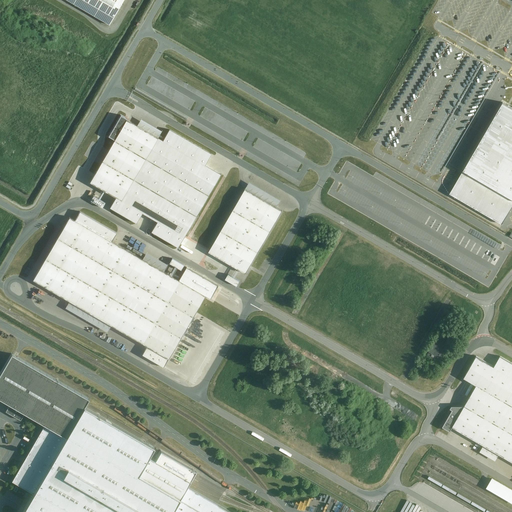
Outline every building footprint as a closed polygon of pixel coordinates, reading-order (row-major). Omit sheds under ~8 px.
[(120,0),(67,0),(107,23),(120,0)] [(511,107),(503,102),(463,171),(511,199),(511,107)] [(114,141),(126,120),(121,117),(109,137),(114,141)] [(163,141),(126,120),(114,141),(90,182),(186,237),(222,175),(205,166),(163,141)] [(169,130),(163,141),(205,166),(212,155),(169,130)] [(511,207),(511,199),(463,171),(457,181),(449,195),(502,225),(510,211),(511,207)] [(283,207),(246,186),(209,249),(247,270),(283,207)] [(105,202),(93,195),(90,201),(102,207),(105,202)] [(74,219),(68,215),(31,279),(69,301),(65,308),(107,332),(111,325),(147,346),(142,356),(164,368),(205,296),(179,281),(112,240),(116,232),(79,211),(74,219)] [(179,270),(182,265),(170,258),(167,263),(179,270)] [(187,268),(179,281),(205,296),(210,299),(218,286),(187,268)] [(240,281),(228,275),(226,279),(237,286),(240,281)] [(438,359),(449,341),(439,334),(428,353),(438,359)] [(65,439),(84,407),(86,404),(89,399),(9,353),(0,367),(0,402),(7,407),(4,412),(19,421),(23,415),(42,426),(65,439)] [(511,362),(499,355),(493,365),(475,355),(463,376),(475,382),(463,404),(450,404),(449,406),(451,408),(441,426),(448,430),(451,425),(511,460),(511,362)] [(422,387),(425,381),(416,377),(413,382),(422,387)] [(154,448),(84,407),(65,439),(42,426),(9,482),(33,495),(23,511),(203,511),(181,499),(138,475),(148,457),(154,448)] [(155,461),(190,482),(197,471),(162,451),(155,461)] [(181,499),(189,484),(190,483),(190,482),(155,461),(148,457),(138,475),(181,499)] [(511,488),(492,477),(486,487),(511,501),(511,488)] [(236,511),(189,484),(181,499),(203,511),(236,511)]
